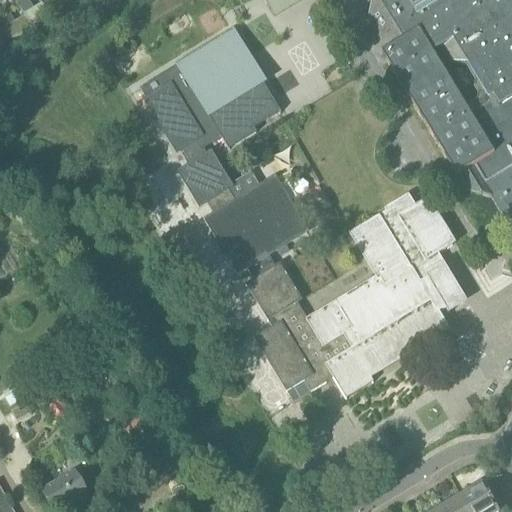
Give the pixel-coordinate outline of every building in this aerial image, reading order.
[(511,0),(372,0),(368,20),(376,34),(384,48),(387,53),(382,56),(457,178),(466,194),(491,200),(500,215),(502,215),(511,230),(511,229),(511,0)] [(31,26),(49,15),(42,3),(24,15),(25,17),(31,26)] [(31,26),(25,17),(6,29),(12,39),(31,26)] [(159,79),(140,91),(147,101),(146,101),(144,103),(177,157),(181,155),(189,168),(178,175),(200,211),(208,206),(215,218),(236,205),(229,193),(234,190),(218,163),(213,154),(208,157),(204,151),(221,141),(227,149),(228,149),(254,133),(255,132),(254,131),(252,128),(253,128),(278,113),(279,112),(265,88),(264,86),(265,85),(263,83),(259,86),(253,76),(257,73),(233,34),(178,67),(178,68),(159,79)] [(215,218),(207,223),(239,275),(248,270),(268,258),(307,234),(275,181),(236,205),(215,218)] [(255,283),(247,288),(269,324),(273,321),(277,328),(273,331),(254,342),(255,342),(287,395),(293,405),(305,398),(311,394),(312,395),(334,381),(346,402),(374,385),(369,378),(448,330),(442,321),(439,315),(445,311),(447,313),(448,316),(450,315),(448,312),(462,304),(444,272),(446,271),(447,270),(440,257),(439,256),(453,247),(426,202),(416,208),(411,201),(408,196),(393,206),(386,210),(385,211),(387,214),(350,236),(376,280),(338,303),(307,322),(298,305),(302,302),(281,267),(276,270),(268,258),(248,270),(255,283)] [(151,418),(140,400),(116,416),(127,433),(151,418)] [(27,406),(12,414),(18,424),(32,416),(27,406)] [(72,452),(66,441),(55,448),(61,459),(72,452)] [(136,444),(126,450),(137,467),(147,461),(136,444)] [(64,511),(89,498),(76,475),(43,494),(52,511),(64,511)] [(497,511),(481,486),(461,498),(469,511),(497,511)] [(0,511),(13,511),(0,487),(0,511)] [(469,511),(461,498),(440,510),(440,511),(469,511)]
